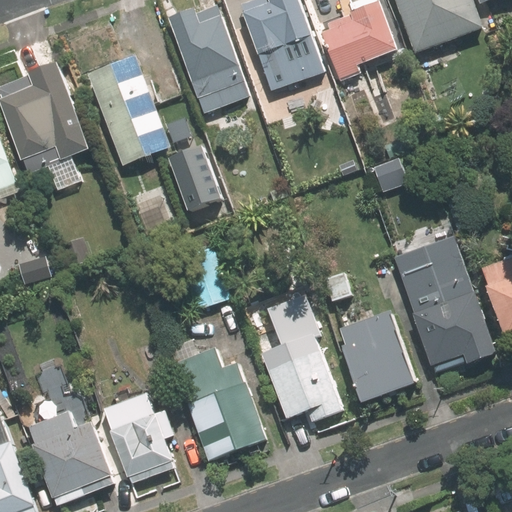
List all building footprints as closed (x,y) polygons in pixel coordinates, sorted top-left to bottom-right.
[(330,72),(304,0),(263,0),(244,8),(274,91),(330,72)] [(382,4),(380,0),(373,0),(354,7),(357,14),(331,23),(334,31),(325,34),(350,103),(369,96),(359,68),(402,52),(385,4),(382,4)] [(398,0),(417,54),(487,29),(476,0),(398,0)] [(255,97),(225,8),(201,17),(199,11),(175,20),(207,113),(255,97)] [(139,58),(90,77),(124,167),(173,149),(139,58)] [(84,182),(76,159),(99,150),(67,67),(0,91),(0,92),(31,176),(52,168),(60,191),(84,182)] [(18,183),(0,132),(0,201),(28,191),(24,181),(18,183)] [(401,156),(375,167),(387,195),(413,184),(401,156)] [(159,183),(135,193),(151,233),(175,224),(159,183)] [(88,235),(58,250),(68,271),(99,257),(88,235)] [(511,265),(493,272),(499,289),(496,290),(511,335),(511,265)] [(350,274),(330,281),(338,304),(358,297),(350,274)] [(218,310),(237,303),(229,278),(210,284),(218,310)] [(482,295),(476,278),(452,286),(450,283),(427,291),(428,295),(417,299),(423,315),(420,317),(438,368),(441,367),(443,373),(474,362),(475,365),(506,354),(484,294),(482,295)] [(292,356),(271,363),(291,420),(314,412),(318,423),(349,413),(329,354),(325,356),(321,344),(327,342),(315,307),(292,315),(301,343),(289,347),(292,356)] [(352,348),(348,349),(367,405),(422,386),(397,315),(346,332),(352,348)] [(204,358),(199,344),(176,351),(195,406),(193,407),(212,464),(273,443),(254,386),(251,387),(243,365),(229,370),(222,351),(204,358)] [(164,418),(156,395),(110,412),(132,478),(136,477),(139,485),(179,471),(177,463),(179,462),(172,442),(184,438),(175,414),(164,418)] [(82,432),(76,416),(36,430),(42,447),(40,447),(58,500),(60,499),(63,507),(119,486),(117,479),(120,478),(101,425),(82,432)] [(37,511),(15,449),(10,451),(7,441),(2,429),(0,429),(0,511),(35,511),(37,511)]
